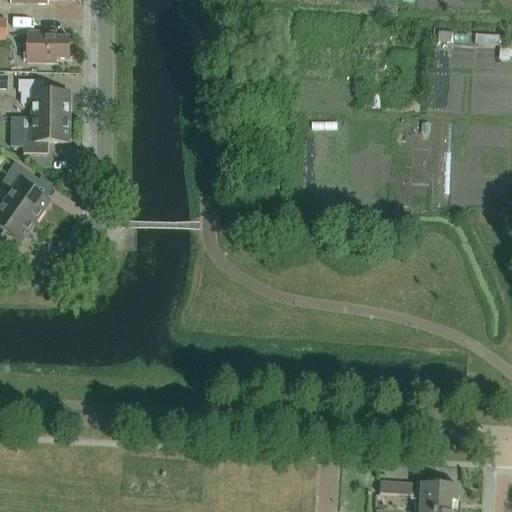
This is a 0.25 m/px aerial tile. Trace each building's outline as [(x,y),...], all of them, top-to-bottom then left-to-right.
[(71,60),(71,39),(58,39),(58,33),(29,33),(29,65),(58,65),(58,60),(71,60)] [(8,79),(0,78),(0,91),(8,92),(8,79)] [(34,105),(34,119),(70,120),(70,94),(45,94),(45,82),(20,82),(20,94),(23,94),(23,105),(34,105)] [(70,144),(70,120),(34,119),(34,132),(24,132),(24,155),(49,155),(49,144),(70,144)] [(14,191),(6,202),(36,223),(50,203),(30,188),(36,179),(16,164),(9,174),(10,174),(3,184),(14,191)] [(36,223),(6,202),(0,211),(0,238),(5,232),(21,244),(36,223)] [(389,497),(390,484),(382,483),(381,497),(389,497)] [(390,484),(389,497),(397,498),(398,485),(390,484)] [(398,485),(397,498),(405,499),(406,485),(398,485)] [(413,499),(414,486),(406,485),(405,499),(413,499)] [(459,504),(460,488),(419,486),(416,511),(454,511),(455,504),(459,504)]
